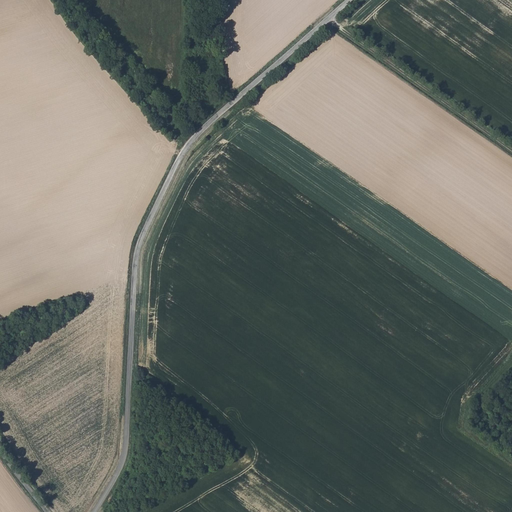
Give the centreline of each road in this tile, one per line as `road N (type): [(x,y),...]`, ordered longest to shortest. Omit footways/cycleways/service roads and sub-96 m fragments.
road 1 (unclassified): [(93,511),(126,446),(135,261),(169,176),(190,141),(349,0)]
road 2 (track): [(328,18),(511,150)]
